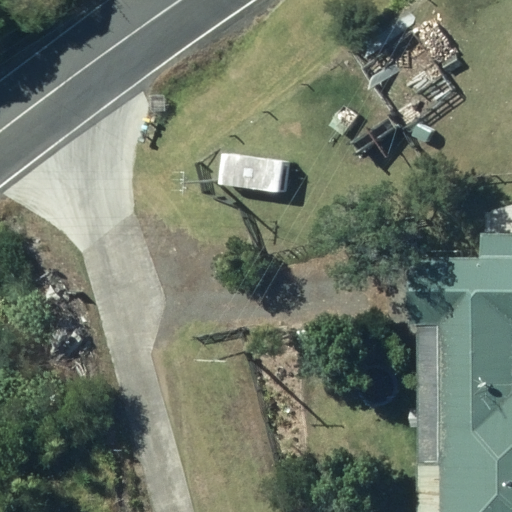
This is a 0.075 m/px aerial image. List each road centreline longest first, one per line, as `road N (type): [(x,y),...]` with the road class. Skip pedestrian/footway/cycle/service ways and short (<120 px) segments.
road 1 (unknown): [(24,114),(132,511)]
road 2 (unclassified): [(0,132),(181,0)]
